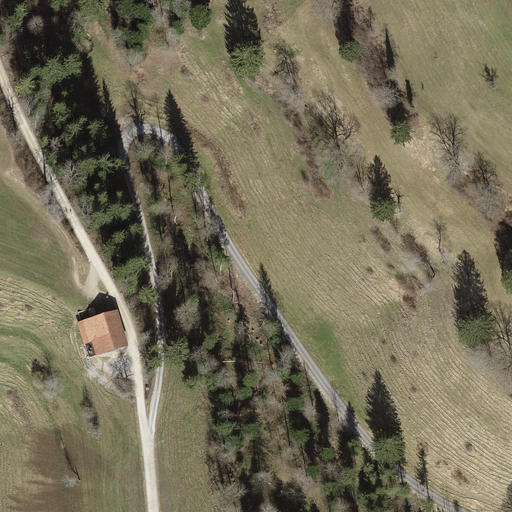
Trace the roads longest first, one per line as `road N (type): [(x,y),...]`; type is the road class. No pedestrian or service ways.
road 1 (unclassified): [(146,441),(161,321),(123,152),(135,131),(154,129),(180,150),(240,262),(371,443),(462,511)]
road 2 (unclassified): [(146,441),(127,317),(0,72)]
road 3 (track): [(91,291),(80,286),(58,231),(0,174)]
